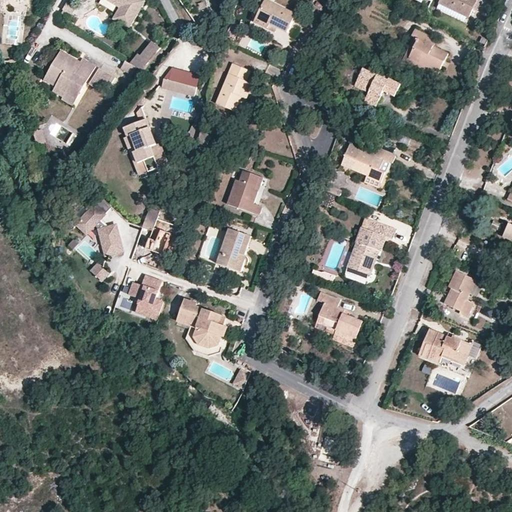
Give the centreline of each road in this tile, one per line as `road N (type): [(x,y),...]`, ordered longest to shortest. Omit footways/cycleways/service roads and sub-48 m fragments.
road 1 (residential): [(362,408),(511,24)]
road 2 (residential): [(286,98),(308,156),(307,182),(248,355),(362,408)]
road 3 (residential): [(362,408),(445,432),(511,386)]
road 4 (unknown): [(258,310),(154,276),(122,239)]
